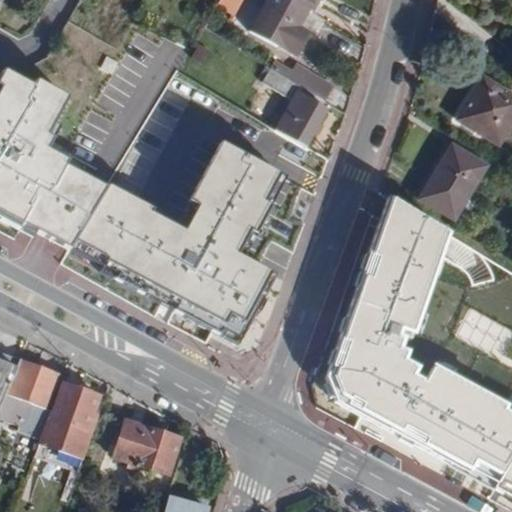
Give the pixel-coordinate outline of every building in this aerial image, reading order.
[(130,29),(144,0),(106,0),(99,15),(130,29)] [(218,0),(215,5),(234,17),(244,0),(218,0)] [(290,0),(265,0),(248,29),(298,61),(323,20),(313,14),(290,0)] [(290,0),(313,14),(321,0),(290,0)] [(288,63),(281,75),(310,93),(323,101),(331,88),(288,63)] [(281,75),(270,68),(262,82),(287,96),(284,101),(289,104),(282,115),(274,129),(304,147),(326,109),(307,97),(310,93),(281,75)] [(0,218),(65,254),(109,182),(79,166),(81,162),(59,150),(65,138),(57,134),(73,102),(39,83),(35,90),(2,72),(0,75),(0,218)] [(511,121),(511,97),(483,79),(458,121),(499,145),(511,121)] [(290,184),(215,143),(175,217),(109,182),(65,254),(238,347),(270,288),(241,272),(290,184)] [(486,166),(451,145),(419,199),(453,220),(486,166)] [(316,408),(488,498),(511,456),(511,419),(504,416),(506,409),(431,369),(425,383),(413,377),(417,369),(403,359),(406,352),(396,348),(400,337),(409,342),(446,237),(380,196),(310,383),(316,408)] [(466,287),(454,313),(484,327),(507,277),(463,257),(452,280),(466,287)] [(0,406),(18,362),(0,354),(0,406)] [(56,377),(18,362),(0,406),(0,419),(21,429),(30,405),(44,410),(56,377)] [(83,461),(96,421),(90,419),(97,398),(62,387),(49,422),(47,421),(39,442),(38,445),(83,461)] [(161,475),(168,477),(179,442),(125,423),(113,459),(161,475)] [(511,456),(488,498),(511,510),(511,456)] [(205,511),(206,510),(170,499),(166,511),(205,511)]
